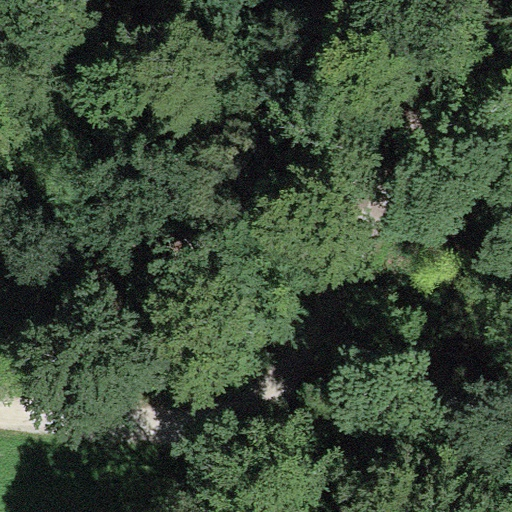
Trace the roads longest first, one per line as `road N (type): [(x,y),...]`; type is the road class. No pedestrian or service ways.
road 1 (track): [(193,511),(480,0)]
road 2 (track): [(221,456),(151,428),(0,411)]
